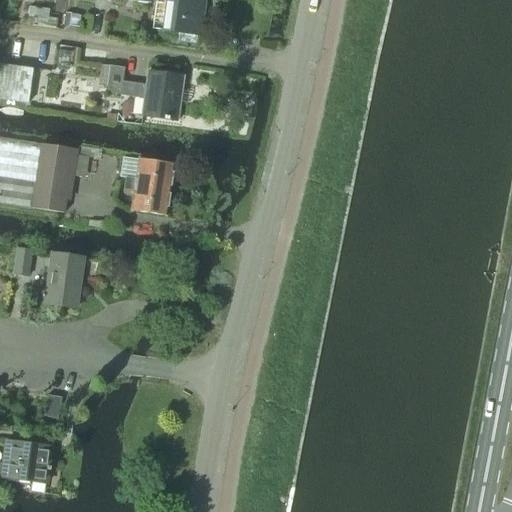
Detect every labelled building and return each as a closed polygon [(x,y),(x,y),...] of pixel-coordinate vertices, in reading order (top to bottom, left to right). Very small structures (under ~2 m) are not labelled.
[(159,0),(167,1),(162,32),(179,34),(177,43),(195,45),(197,36),(200,37),(200,35),(198,35),(202,1),(205,1),(204,0),(159,0)] [(0,100),(29,105),(34,70),(0,65),(0,100)] [(125,70),(102,67),(99,88),(108,89),(108,94),(145,98),(143,118),(176,122),(182,77),(149,72),(147,86),(123,83),(125,70)] [(0,179),(0,206),(64,215),(74,150),(0,140),(0,177),(0,178),(0,179)] [(131,213),(163,217),(171,165),(140,160),(136,181),(126,179),(124,189),(135,191),(131,213)] [(19,251),(15,277),(30,279),(34,254),(19,251)] [(54,256),(46,306),(79,310),(86,261),(54,256)] [(47,397),(43,418),(57,420),(61,399),(47,397)] [(0,479),(31,483),(30,493),(43,494),(44,485),(45,485),(47,470),(50,470),(51,457),(48,457),(50,447),(6,442),(3,466),(0,465),(0,479)]
